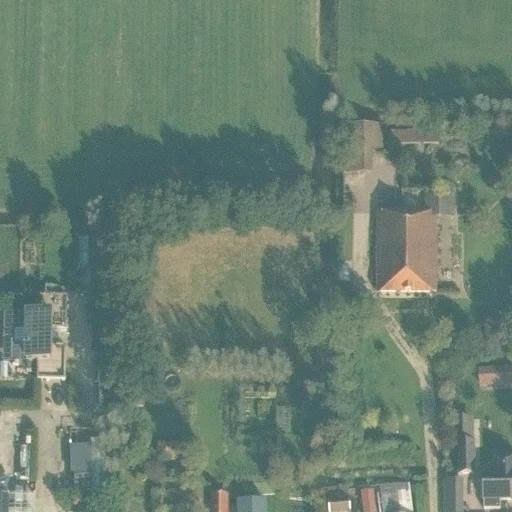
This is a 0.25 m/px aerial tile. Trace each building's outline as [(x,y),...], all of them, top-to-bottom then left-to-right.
[(388,146),(439,145),(439,126),(388,127),(388,146)] [(382,152),(382,127),(344,127),(344,174),(372,174),(372,152),(382,152)] [(452,219),(452,195),(423,195),(423,210),(394,210),(394,214),(378,214),(377,294),(435,295),(436,219),(452,219)] [(67,298),(39,297),(38,316),(15,316),(14,362),(38,362),(37,381),(65,382),(66,348),(51,348),(51,332),(66,332),(67,298)] [(479,388),(511,385),(511,367),(478,370),(479,388)] [(474,442),(474,418),(458,418),(458,477),(475,477),(475,442),(474,442)] [(511,454),(493,455),(493,476),(482,476),(483,501),(483,510),(500,510),(500,501),(511,500),(511,454)] [(377,495),(378,511),(411,511),(409,491),(377,495)] [(34,511),(35,495),(0,494),(0,511),(34,511)] [(228,511),(229,494),(210,494),(209,511),(228,511)] [(349,511),(348,499),(327,502),(328,511),(349,511)] [(237,511),(265,511),(265,501),(237,502),(237,511)]
